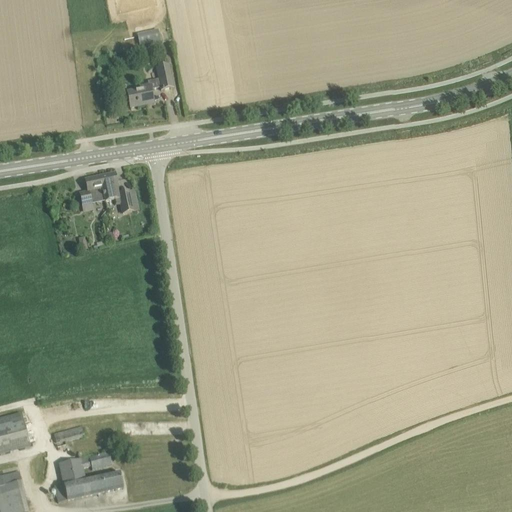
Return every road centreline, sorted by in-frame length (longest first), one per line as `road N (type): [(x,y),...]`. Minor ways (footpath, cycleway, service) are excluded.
road 1 (unclassified): [(208,511),(154,147)]
road 2 (primary): [(154,147),(420,105),(511,77)]
road 3 (track): [(207,500),(322,477),(511,399)]
road 4 (primary): [(154,147),(0,171)]
